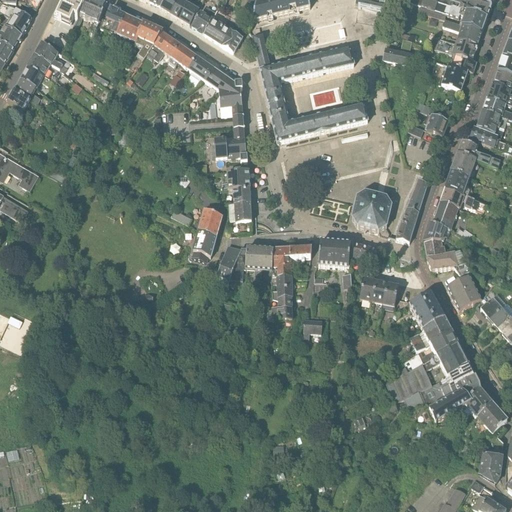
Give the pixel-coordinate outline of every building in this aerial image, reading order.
[(43,1),(40,0),(3,0),(2,3),(7,5),(7,6),(16,7),(16,4),(36,13),(41,3),(41,4),(43,1)] [(78,23),(81,19),(89,1),(86,0),(63,0),(56,17),(54,21),(70,28),(74,21),(78,23)] [(152,0),(150,6),(155,8),(160,11),(166,0),(152,0)] [(170,17),(180,1),(177,0),(166,0),(160,11),(170,17)] [(267,0),(268,3),(255,5),(253,23),(310,10),(307,0),(267,0)] [(359,6),(358,9),(378,13),(383,14),(385,6),(387,6),(389,0),(356,0),(355,6),(359,6)] [(437,5),(423,1),(420,0),(410,0),(410,5),(421,9),(419,15),(446,23),(482,35),(487,21),(437,5)] [(438,0),(437,5),(487,21),(488,21),(487,20),(489,17),(489,16),(490,13),(491,13),(490,12),(491,11),(490,10),(490,11),(489,8),(489,7),(488,7),(487,6),(483,5),(483,4),(482,5),(478,4),(478,3),(477,3),(474,2),(473,1),(473,2),(467,0),(438,0)] [(100,30),(104,23),(102,22),(107,10),(89,1),(81,19),(93,25),(88,34),(95,37),(99,28),(98,29),(100,30)] [(180,1),(170,17),(180,23),(189,7),(180,1)] [(180,23),(190,28),(196,17),(199,13),(189,7),(180,23)] [(16,13),(11,21),(6,29),(22,39),(25,34),(25,33),(25,32),(31,22),(35,15),(34,15),(17,8),(15,9),(14,12),(16,13)] [(200,14),(191,30),(204,38),(214,22),(213,22),(215,15),(207,9),(203,16),(200,14)] [(109,39),(115,41),(125,18),(111,11),(105,23),(104,23),(100,30),(111,35),(109,39)] [(135,44),(136,45),(138,40),(144,27),(125,18),(115,41),(118,43),(121,38),(135,44)] [(214,22),(204,38),(222,49),(232,33),(234,30),(225,25),(223,28),(214,22)] [(460,36),(458,43),(477,49),(481,35),(482,35),(446,23),(443,30),(460,36)] [(154,48),(162,35),(144,27),(138,40),(136,45),(135,46),(143,50),(137,57),(144,62),(148,57),(148,56),(154,48)] [(0,34),(0,44),(14,54),(16,50),(22,40),(22,39),(6,29),(2,36),(0,34)] [(232,33),(222,49),(233,56),(242,41),(232,34),(232,33)] [(148,56),(148,57),(153,61),(158,64),(164,56),(171,60),(180,47),(162,35),(154,48),(148,56)] [(350,52),(298,64),(270,71),(268,62),(263,37),(252,39),(258,64),(260,73),(259,73),(266,100),(267,105),(267,106),(267,107),(268,107),(269,113),(268,113),(269,114),(270,120),(277,146),(293,142),(314,137),(330,134),(330,133),(351,128),(351,129),(367,125),(363,109),(360,109),(360,110),(289,126),(287,116),(286,116),(285,110),(285,109),(284,109),(283,103),(284,103),(283,102),(282,96),(280,86),(312,78),(331,74),(350,69),(351,69),(353,69),(350,52)] [(42,47),(35,58),(51,68),(64,75),(67,71),(54,63),(58,56),(61,58),(62,57),(58,55),(50,51),(53,45),(45,40),(42,47)] [(412,44),(403,41),(401,51),(410,53),(412,44)] [(477,49),(458,43),(456,49),(434,42),(431,51),(454,59),(472,64),(477,49)] [(14,54),(0,44),(0,64),(6,68),(6,67),(13,55),(14,54)] [(502,60),(503,60),(511,63),(511,47),(508,46),(502,60)] [(178,65),(188,72),(197,60),(180,47),(171,60),(168,64),(175,70),(178,65)] [(421,61),(385,52),(382,63),(418,71),(421,61)] [(51,84),(53,85),(54,86),(58,81),(47,75),(51,68),(64,76),(64,75),(51,68),(35,58),(28,70),(51,84)] [(454,59),(450,69),(467,75),(473,77),(476,66),(472,64),(454,59)] [(214,71),(197,60),(188,72),(205,84),(214,71)] [(498,74),(511,78),(511,63),(503,60),(498,74)] [(120,64),(116,69),(121,74),(125,66),(120,64)] [(467,75),(450,69),(448,69),(446,75),(443,74),(441,80),(444,81),(442,88),(461,95),(467,75)] [(51,84),(28,70),(21,82),(38,93),(37,93),(43,97),(47,90),(50,91),(53,85),(51,84)] [(232,91),(235,90),(235,86),(214,71),(205,84),(219,94),(228,93),(232,91)] [(69,73),(67,77),(85,92),(87,90),(85,88),(85,87),(74,78),(75,77),(69,73)] [(179,73),(175,78),(180,82),(185,76),(179,73)] [(149,79),(142,74),(134,84),(142,89),(149,79)] [(511,78),(498,74),(493,88),(509,94),(511,94),(511,78)] [(180,82),(175,78),(171,84),(176,88),(180,82)] [(15,94),(30,103),(37,109),(41,102),(35,98),(37,93),(38,93),(21,82),(15,94)] [(235,90),(232,91),(228,93),(219,94),(221,111),(233,110),(233,123),(243,123),(241,97),(241,92),(242,92),(242,85),(235,86),(235,90)] [(492,88),(487,102),(511,110),(511,109),(511,94),(493,88),(492,88)] [(15,94),(7,106),(18,112),(14,120),(24,125),(29,117),(24,114),(30,103),(15,94)] [(482,114),(482,115),(506,123),(506,124),(511,126),(511,122),(511,116),(503,114),(505,108),(487,102),(483,114),(482,114)] [(417,112),(431,118),(433,111),(419,106),(417,112)] [(482,115),(476,131),(486,135),(495,138),(498,139),(494,152),(493,152),(497,154),(511,156),(511,148),(500,144),(501,140),(506,124),(506,123),(482,115)] [(442,140),(448,125),(431,118),(426,134),(432,136),(432,137),(436,139),(436,138),(442,140)] [(109,126),(109,136),(118,136),(119,127),(109,126)] [(408,135),(421,140),(423,133),(410,127),(408,135)] [(232,146),(225,146),(226,164),(238,163),(239,170),(245,170),(245,163),(242,163),(240,128),(231,129),(232,146)] [(474,130),(469,143),(493,152),(494,152),(498,139),(495,138),(486,135),(476,131),(474,130)] [(226,165),(224,146),(213,147),(214,165),(226,165)] [(477,152),(462,146),(457,159),(475,165),(498,172),(500,164),(491,161),(476,157),(477,152)] [(0,157),(0,182),(3,185),(9,174),(22,182),(19,188),(29,194),(37,179),(0,157)] [(475,165),(457,159),(451,176),(469,183),(471,177),(473,178),(475,171),(473,170),(475,165)] [(207,166),(193,166),(193,176),(207,176),(207,166)] [(55,170),(51,178),(63,185),(66,179),(62,177),(63,174),(55,170)] [(175,183),(185,191),(192,181),(183,173),(175,183)] [(248,174),(227,175),(227,184),(222,184),(222,193),(233,193),(233,192),(249,191),(248,174)] [(469,183),(451,176),(445,193),(463,199),(469,183)] [(414,196),(423,199),(425,193),(427,187),(419,183),(414,196)] [(249,191),(233,192),(233,206),(250,205),(249,191)] [(464,204),(464,209),(476,214),(479,205),(463,199),(445,193),(440,205),(440,206),(458,213),(459,212),(460,212),(463,204),(464,204)] [(357,230),(378,235),(386,230),(391,209),(386,201),(365,196),(357,201),(352,222),(357,230)] [(420,211),(423,199),(414,196),(409,207),(420,211)] [(0,202),(4,205),(0,210),(0,212),(19,225),(23,218),(25,219),(28,214),(0,197),(0,202)] [(250,205),(233,206),(235,225),(251,225),(250,205)] [(458,213),(440,206),(433,228),(445,232),(455,236),(469,244),(468,244),(472,236),(465,231),(463,234),(458,231),(456,234),(452,231),(458,213)] [(404,219),(416,223),(418,217),(420,211),(409,207),(404,219)] [(203,213),(198,233),(217,240),(222,220),(220,219),(217,218),(219,213),(216,212),(206,209),(205,213),(203,213)] [(174,214),(171,220),(189,229),(192,223),(174,214)] [(412,235),(416,223),(404,219),(401,227),(400,231),(412,235)] [(442,241),(444,243),(445,240),(450,243),(448,244),(465,255),(471,246),(469,244),(455,236),(445,232),(433,228),(430,226),(423,246),(442,241)] [(400,231),(399,233),(396,243),(409,246),(410,241),(412,235),(400,231)] [(192,262),(206,266),(208,260),(211,261),(217,240),(198,233),(191,255),(194,256),(192,262)] [(442,241),(423,246),(425,254),(427,262),(446,258),(454,256),(446,258),(444,250),(442,244),(443,244),(444,243),(442,241)] [(29,247),(24,244),(21,250),(26,253),(29,247)] [(336,246),(320,244),(318,270),(334,271),(336,246)] [(336,246),(334,271),(348,272),(351,247),(336,246)] [(368,251),(353,247),(352,261),(361,263),(363,256),(367,257),(368,251)] [(236,262),(240,253),(227,250),(214,285),(226,290),(227,286),(229,282),(236,262)] [(247,254),(245,272),(254,273),(254,275),(261,276),(261,273),(266,273),(264,293),(271,293),(271,286),(271,273),(271,271),(272,253),(247,251),(247,254)] [(377,253),(368,251),(367,257),(363,256),(361,263),(375,266),(377,253)] [(271,271),(278,271),(290,270),(290,263),(290,252),(273,253),(272,253),(271,271)] [(290,252),(290,263),(301,262),(301,265),(304,264),(304,262),(310,262),(312,252),(290,252)] [(229,282),(227,286),(234,286),(234,293),(242,293),(243,272),(245,272),(247,254),(241,253),(240,253),(236,262),(229,282)] [(454,270),(460,280),(471,274),(465,268),(467,267),(459,255),(455,256),(454,256),(446,258),(427,262),(428,268),(432,275),(454,270)] [(278,281),(291,280),(290,270),(278,271),(278,281)] [(351,292),(350,278),(342,279),(344,293),(351,292)] [(271,286),(271,293),(271,294),(278,294),(278,300),(291,300),(291,280),(278,281),(278,286),(271,286)] [(454,306),(459,315),(482,303),(470,281),(446,292),(451,301),(453,307),(454,306)] [(375,285),(364,282),(359,303),(371,305),(375,285)] [(371,305),(382,308),(387,287),(375,285),(371,305)] [(387,287),(382,308),(394,310),(396,302),(399,290),(387,287)] [(278,311),(292,311),(291,300),(278,300),(278,294),(271,294),(271,302),(272,302),(278,304),(278,310),(278,311)] [(147,296),(139,298),(140,302),(142,311),(151,308),(153,300),(147,296)] [(409,310),(422,335),(444,322),(431,298),(424,301),(425,301),(409,310)] [(230,314),(233,302),(223,299),(221,312),(230,314)] [(130,310),(130,311),(140,308),(138,300),(128,303),(129,303),(130,310)] [(493,302),(480,313),(481,314),(482,312),(487,318),(486,319),(489,323),(501,311),(493,302)] [(278,311),(278,310),(271,310),(272,323),(292,323),(292,311),(278,311)] [(203,311),(200,317),(210,321),(213,315),(203,311)] [(501,311),(489,323),(492,326),(494,325),(499,331),(510,320),(501,311)] [(11,319),(8,325),(19,331),(22,325),(11,319)] [(511,322),(510,320),(499,331),(503,335),(502,336),(507,341),(511,336),(511,322)] [(416,355),(429,347),(451,335),(444,322),(422,335),(413,340),(409,342),(406,344),(408,348),(398,354),(401,358),(414,351),(416,355)] [(322,326),(304,325),(303,337),(304,337),(304,343),(309,343),(310,337),(321,338),(322,326)] [(408,373),(421,367),(430,362),(458,348),(457,347),(453,339),(454,339),(451,335),(429,347),(432,354),(420,360),(418,356),(402,365),(404,368),(405,367),(408,373)] [(439,366),(447,380),(470,370),(466,363),(458,348),(430,362),(421,367),(425,374),(439,366)] [(191,363),(193,356),(185,353),(182,360),(191,363)] [(296,368),(289,367),(287,373),(295,375),(296,368)] [(391,378),(383,381),(391,398),(386,399),(389,407),(394,405),(403,401),(412,415),(428,407),(445,399),(440,384),(432,388),(425,374),(421,367),(408,373),(405,367),(404,368),(404,369),(390,376),(391,378)] [(469,370),(447,380),(440,384),(445,399),(446,399),(457,394),(454,390),(474,379),(469,370)] [(435,425),(436,425),(464,410),(462,408),(479,392),(480,392),(479,387),(474,379),(454,390),(457,394),(446,399),(447,403),(422,417),(425,423),(434,423),(435,425)] [(462,408),(464,410),(465,410),(475,422),(477,420),(492,407),(485,399),(479,392),(462,408)] [(339,394),(332,397),(337,407),(344,403),(339,394)] [(398,413),(394,405),(389,407),(380,412),(383,419),(398,413)] [(492,407),(477,420),(479,422),(492,436),(497,442),(506,432),(502,428),(507,424),(492,407)] [(355,423),(356,425),(359,432),(366,429),(365,425),(371,423),(369,417),(368,417),(355,423)] [(484,446),(482,457),(502,461),(503,449),(484,446)] [(464,451),(465,452),(462,457),(465,459),(467,453),(468,453),(470,448),(466,447),(464,451)] [(273,449),(274,461),(285,460),(284,448),(273,449)] [(482,457),(478,477),(494,487),(499,480),(502,461),(482,457)] [(476,484),(474,483),(470,489),(470,490),(478,495),(480,495),(483,490),(484,489),(476,484)] [(465,497),(463,496),(455,491),(452,496),(463,502),(465,497)] [(452,496),(449,502),(460,508),(463,502),(452,496)] [(501,511),(480,498),(472,511),(501,511)] [(455,511),(457,511),(460,508),(449,502),(446,507),(455,511)]
